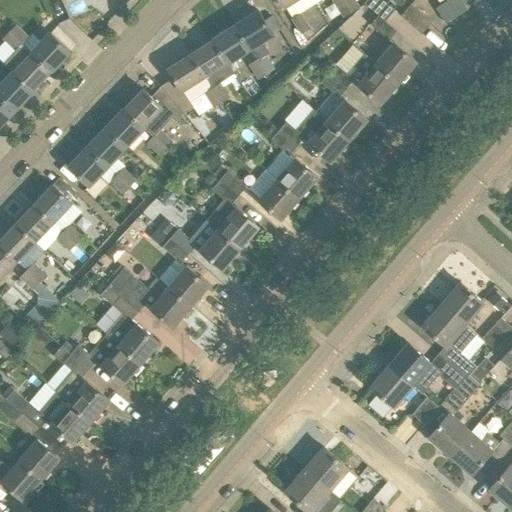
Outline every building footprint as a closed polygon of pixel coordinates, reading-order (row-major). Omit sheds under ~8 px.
[(281,0),(286,8),(299,0),(281,0)] [(352,12),(344,0),(333,0),(344,17),(352,12)] [(357,0),(344,0),(352,12),(362,6),(357,0)] [(380,15),(386,20),(395,9),(384,0),(368,0),(366,3),(380,15)] [(462,0),(449,0),(437,8),(446,23),(468,9),(462,0)] [(402,16),(422,34),(433,22),(413,4),(402,16)] [(275,36),(270,27),(259,10),(236,25),(251,49),(252,48),(258,59),(258,60),(266,75),(273,70),(275,68),(266,54),(270,52),(264,43),(275,36)] [(303,13),(293,19),(302,33),(311,27),(303,13)] [(398,31),(386,20),(380,15),(372,24),(391,39),(398,31)] [(24,43),(31,36),(18,24),(11,31),(24,43)] [(229,64),(251,49),(236,25),(213,39),(229,64)] [(34,90),(52,70),(32,51),(24,43),(11,31),(4,38),(17,50),(6,62),(15,70),(14,71),(34,90)] [(51,32),(42,41),(32,51),(52,70),(71,51),(51,32)] [(206,78),(229,64),(213,39),(191,53),(206,78)] [(418,62),(402,49),(393,41),(376,62),(400,82),(418,62)] [(316,58),(329,69),(335,61),(323,51),(316,58)] [(212,87),(206,78),(191,53),(168,68),(174,77),(162,85),(185,113),(195,107),(191,101),(205,92),(214,107),(221,102),(212,87)] [(400,82),(376,62),(367,54),(366,55),(364,54),(348,72),(337,63),(330,72),(348,88),(354,80),(382,104),(400,82)] [(262,78),(266,75),(258,60),(250,65),(259,80),(262,78)] [(0,95),(15,109),(34,90),(14,71),(0,85),(0,95)] [(340,96),(348,88),(330,72),(322,81),(340,96)] [(221,102),(231,96),(222,81),(212,87),(221,102)] [(178,122),(185,113),(162,85),(161,85),(152,96),(144,88),(125,108),(146,128),(146,127),(155,135),(154,136),(168,149),(175,141),(162,129),(173,117),(178,122)] [(0,125),(15,109),(0,95),(0,125)] [(368,119),(353,106),(343,98),(325,119),(350,140),(368,119)] [(128,147),(146,128),(125,108),(107,127),(128,147)] [(350,140),(325,119),(314,109),(297,129),(288,121),(280,130),(298,145),(305,137),(308,139),(307,140),(332,161),(350,140)] [(274,138),(280,130),(273,124),(267,132),(274,138)] [(118,157),(128,147),(107,127),(88,147),(110,167),(118,157)] [(298,145),(280,130),(274,138),(273,138),(290,154),(298,145)] [(162,155),(168,149),(154,136),(148,142),(162,155)] [(102,174),(110,167),(88,147),(70,166),(91,186),(102,174)] [(318,177),(294,156),(293,157),(284,150),(268,170),(301,197),(318,177)] [(215,173),(221,178),(228,170),(222,165),(215,173)] [(131,187),(138,179),(125,166),(118,174),(131,187)] [(228,171),(228,170),(221,178),(222,179),(240,195),(248,186),(229,170),(228,171)] [(282,219),(301,197),(268,170),(250,190),(259,198),(258,198),(282,219)] [(125,193),(131,187),(118,174),(112,180),(125,193)] [(232,205),(240,195),(222,179),(214,189),(232,205)] [(35,203),(55,222),(74,202),(68,197),(53,184),(35,203)] [(37,241),(55,222),(35,203),(17,223),(37,241)] [(260,227),(245,214),(236,206),(226,217),(219,225),(218,226),(218,227),(242,248),(260,227)] [(179,228),(171,238),(189,253),(197,245),(201,248),(200,249),(223,269),(242,248),(218,227),(218,226),(208,218),(191,238),(179,228)] [(175,227),(166,219),(159,226),(168,235),(175,227)] [(0,243),(18,261),(37,241),(17,223),(0,240),(0,243)] [(78,243),(84,237),(72,225),(71,224),(64,231),(78,243)] [(71,251),(78,243),(64,231),(57,238),(71,251)] [(182,262),(189,253),(171,238),(163,246),(164,247),(177,258),(182,262)] [(0,279),(18,261),(0,243),(0,279)] [(40,282),(47,275),(35,262),(28,269),(40,282)] [(211,283),(188,263),(169,286),(192,305),(211,283)] [(169,286),(168,284),(158,295),(125,266),(122,270),(109,285),(140,310),(148,301),(174,325),(192,305),(169,286)] [(34,288),(40,282),(28,269),(21,276),(34,288)] [(99,288),(103,292),(109,285),(105,281),(99,288)] [(465,324),(466,323),(471,317),(484,302),(461,282),(442,304),(465,324)] [(78,300),(87,291),(79,284),(70,293),(78,300)] [(107,333),(108,334),(141,362),(161,340),(139,321),(138,322),(133,318),(140,310),(109,285),(102,293),(125,313),(107,333)] [(490,300),(499,309),(507,301),(497,292),(490,300)] [(478,333),(466,323),(465,324),(442,304),(423,326),(448,347),(440,356),(465,377),(468,373),(470,375),(478,366),(461,352),(478,333)] [(34,329),(39,324),(28,314),(23,319),(34,329)] [(511,326),(502,318),(484,337),(494,348),(511,328),(511,326)] [(0,332),(0,334),(15,347),(26,334),(10,320),(0,332)] [(81,345),(73,354),(91,369),(98,361),(102,363),(124,382),(141,362),(108,334),(107,333),(90,353),(81,345)] [(409,344),(390,366),(414,386),(423,393),(440,373),(456,388),(457,387),(465,377),(440,356),(432,364),(409,344)] [(91,369),(73,354),(64,346),(56,355),(75,371),(57,391),(62,395),(61,395),(91,420),(110,398),(85,375),(91,369)] [(511,367),(511,346),(501,358),(511,367)] [(470,375),(480,385),(481,385),(478,383),(495,364),(487,357),(478,367),(478,366),(470,375)] [(395,407),(414,386),(390,366),(371,387),(395,407)] [(480,385),(470,375),(468,373),(465,377),(457,387),(456,388),(440,406),(439,407),(448,416),(429,438),(451,456),(473,430),(455,414),(480,385)] [(3,394),(7,397),(14,388),(10,385),(4,393),(3,394)] [(7,397),(21,410),(28,402),(14,388),(7,397)] [(70,439),(72,440),(91,420),(61,395),(57,391),(40,411),(28,402),(21,410),(40,426),(64,447),(70,439)] [(439,407),(440,406),(429,396),(413,414),(425,424),(439,407)] [(0,407),(13,419),(21,410),(7,397),(0,404),(0,407)] [(32,435),(40,426),(21,410),(13,419),(32,435)] [(511,420),(500,434),(503,437),(500,442),(489,433),(491,431),(480,422),(473,430),(451,456),(472,475),(491,453),(499,460),(511,445),(511,420)] [(57,455),(64,447),(40,426),(32,435),(33,436),(34,435),(38,439),(46,445),(57,455)] [(57,455),(46,445),(38,439),(20,460),(43,479),(61,458),(57,455)] [(338,497),(357,476),(324,447),(304,469),(338,497)] [(25,500),(43,479),(20,460),(12,469),(3,460),(0,463),(0,477),(2,479),(1,480),(25,500)] [(511,510),(511,508),(511,463),(489,490),(511,510)] [(331,511),(341,500),(338,497),(304,469),(285,490),(309,511),(331,511)] [(383,511),(386,508),(374,499),(364,511),(383,511)]
